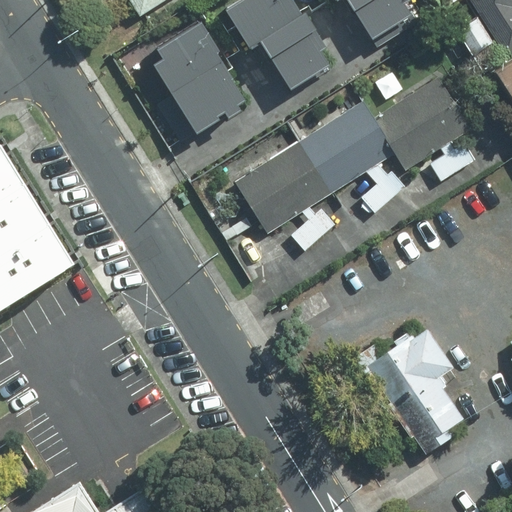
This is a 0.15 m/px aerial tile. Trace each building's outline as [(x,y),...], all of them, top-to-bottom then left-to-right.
[(124,0),(137,19),(166,0),(124,0)] [(321,73),(310,56),(323,49),(289,0),(244,0),(215,19),(238,56),(251,48),(282,97),(321,73)] [(403,0),(321,0),(325,6),(334,0),(361,44),(402,20),(395,9),(405,2),(403,0)] [(453,0),(432,0),(439,9),(453,0)] [(511,0),(463,0),(500,59),(511,51),(511,0)] [(483,48),(467,21),(451,30),(468,57),(483,48)] [(155,66),(147,71),(190,140),(245,105),(196,28),(149,57),(155,66)] [(511,61),(500,69),(511,87),(511,61)] [(441,75),(375,117),(398,152),(409,168),(474,126),(441,75)] [(364,100),(298,142),(331,194),(398,152),(375,117),(364,100)] [(270,234),(331,194),(298,142),(236,182),(270,234)] [(1,148),(0,147),(0,201),(24,187),(1,148)] [(24,187),(0,201),(0,254),(48,226),(24,187)] [(48,226),(0,254),(0,308),(72,265),(48,226)] [(409,330),(357,366),(419,457),(458,430),(430,389),(444,380),(409,330)] [(0,511),(136,511),(108,464),(37,506),(0,444),(0,511)]
